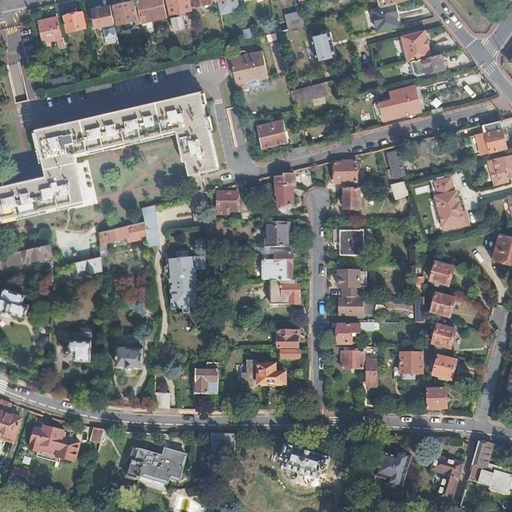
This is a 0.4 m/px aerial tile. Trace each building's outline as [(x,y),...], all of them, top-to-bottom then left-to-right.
[(139,24),(141,24),(137,5),(134,5),(133,0),(115,4),(119,24),(137,20),(139,24)] [(166,14),(163,0),(137,0),(142,19),(166,14)] [(190,0),(167,0),(174,27),(186,25),(184,14),(186,14),(185,10),(192,9),(190,0)] [(190,0),(192,9),(193,14),(197,13),(196,6),(218,1),(217,0),(190,0)] [(217,0),(218,1),(220,13),(239,9),(237,1),(243,0),(217,0)] [(402,10),(400,2),(386,5),(373,8),(379,31),(403,25),(401,16),(400,11),(402,10)] [(97,26),(114,23),(110,5),(93,9),(97,26)] [(285,15),(288,29),(303,25),(304,25),(301,11),(285,15)] [(82,12),(64,15),(68,32),(86,28),(82,12)] [(54,48),(65,46),(63,38),(61,38),(57,17),(39,21),(43,42),(52,40),(54,48)] [(106,44),(120,43),(118,27),(105,29),(106,44)] [(404,36),(411,62),(415,61),(435,56),(428,30),(404,36)] [(314,37),(320,61),(338,56),(332,32),(314,37)] [(245,56),(239,58),(229,60),(237,91),(259,86),(257,80),(267,77),(261,52),(245,56)] [(448,68),(444,54),(435,56),(415,61),(418,71),(421,70),(421,73),(429,71),(430,72),(448,68)] [(418,71),(415,61),(409,63),(411,73),(418,71)] [(188,63),(165,68),(168,81),(191,75),(188,63)] [(110,81),(84,87),(87,100),(113,94),(110,81)] [(290,90),(293,103),(330,94),(327,81),(290,90)] [(384,101),(387,111),(390,119),(425,111),(419,85),(395,91),(397,98),(384,101)] [(189,175),(195,174),(200,172),(218,168),(200,89),(60,122),(60,123),(33,129),(34,130),(41,162),(44,176),(0,186),(0,217),(84,198),(74,156),(74,154),(176,130),(177,133),(184,162),(186,161),(189,175)] [(282,119),(258,125),(263,146),(287,140),(282,119)] [(501,121),(483,125),(485,132),(478,134),(482,153),(507,148),(501,121)] [(41,162),(34,130),(30,131),(38,163),(41,162)] [(74,156),(177,133),(176,130),(74,154),(74,156)] [(406,174),(400,150),(389,153),(391,162),(394,177),(406,174)] [(511,154),(488,160),(495,184),(509,181),(508,177),(511,175),(511,154)] [(357,183),(357,161),(343,161),(343,163),(335,163),(335,183),(357,183)] [(195,174),(199,194),(205,193),(200,172),(195,174)] [(296,188),(296,175),(286,176),(286,178),(276,178),(277,196),(273,196),(274,206),(294,205),(294,187),(296,188)] [(378,188),(391,188),(393,187),(392,185),(391,185),(388,175),(375,180),(378,188)] [(451,179),(435,183),(438,197),(436,198),(439,210),(437,210),(442,228),(456,224),(457,228),(469,226),(466,211),(462,212),(457,192),(454,193),(451,179)] [(409,195),(404,182),(392,185),(393,187),(391,188),(395,199),(409,195)] [(345,189),(344,189),(344,209),(359,209),(360,190),(345,189)] [(199,194),(192,196),(196,226),(209,224),(209,221),(207,205),(205,192),(205,193),(199,194)] [(237,211),(238,192),(219,193),(219,213),(229,213),(229,210),(237,211)] [(0,220),(84,201),(84,198),(0,217),(0,220)] [(145,222),(145,225),(147,240),(155,239),(150,205),(143,207),(145,222)] [(267,246),(287,247),(287,222),(267,222),(267,246)] [(340,244),(340,247),(340,256),(357,256),(357,258),(359,258),(360,256),(363,256),(362,258),(364,258),(364,249),(363,249),(363,231),(360,230),(360,224),(353,224),(353,227),(334,227),(334,244),(340,244)] [(100,232),(100,242),(112,240),(112,241),(122,239),(122,238),(129,236),(127,226),(100,232)] [(511,237),(506,236),(499,261),(511,264),(511,237)] [(44,256),(52,254),(49,244),(6,254),(8,265),(26,261),(26,260),(33,258),(33,259),(45,257),(44,256)] [(286,279),(293,277),(293,247),(287,247),(267,246),(260,246),(260,259),(275,260),(275,279),(286,279)] [(419,251),(409,251),(410,264),(419,264),(419,251)] [(51,270),(58,272),(58,266),(60,256),(53,254),(51,270)] [(101,256),(75,262),(79,275),(102,270),(101,256)] [(236,271),(236,256),(222,256),(221,270),(236,271)] [(167,261),(171,307),(173,308),(183,307),(183,311),(189,310),(189,307),(198,306),(198,300),(195,259),(167,261)] [(429,283),(447,288),(452,268),(434,263),(431,272),(428,271),(427,276),(430,277),(429,283)] [(358,273),(358,272),(338,272),(338,287),(341,287),(341,297),(358,297),(358,287),(358,273)] [(36,287),(8,277),(1,294),(0,293),(0,307),(5,309),(5,311),(12,313),(13,312),(25,317),(36,287)] [(298,303),(299,283),(294,283),(294,280),(281,279),(274,281),(270,282),(269,303),(298,303)] [(431,309),(430,314),(448,319),(453,300),(435,295),(433,304),(430,303),(428,308),(431,309)] [(424,322),(423,298),(414,297),(415,322),(424,322)] [(373,315),(373,300),(338,299),(338,315),(373,315)] [(385,330),(385,322),(360,322),(360,324),(338,324),(338,344),(354,345),(354,341),(351,341),(351,334),(359,334),(359,330),(385,330)] [(455,332),(436,326),(434,335),(430,334),(429,339),(432,340),(431,345),(449,350),(455,332)] [(277,347),(296,347),(297,338),(295,338),(295,331),(277,331),(277,347)] [(138,337),(114,336),(113,346),(116,347),(116,365),(124,365),(124,367),(132,368),(132,366),(141,366),(142,347),(138,347),(138,337)] [(90,361),(91,343),(67,342),(66,353),(66,354),(65,355),(64,357),(64,358),(64,359),(65,360),(67,361),(68,362),(70,361),(71,360),(72,359),(72,356),(74,356),(74,361),(90,361)] [(299,358),(299,350),(279,349),(279,357),(299,358)] [(362,369),(363,352),(341,351),(341,368),(362,369)] [(421,353),(400,352),(400,373),(421,373),(421,353)] [(456,362),(438,357),(435,366),(432,365),(431,369),(434,370),(432,376),(451,381),(456,362)] [(283,383),(284,372),(274,372),(274,365),(258,364),(258,360),(246,360),(246,374),(243,373),(242,381),(241,381),(241,390),(258,390),(258,383),(283,383)] [(376,385),(376,363),(367,363),(367,383),(372,383),(372,385),(376,385)] [(217,395),(218,369),(195,369),(195,394),(217,395)] [(446,409),(446,390),(427,390),(427,393),(427,410),(446,409)] [(169,409),(169,394),(154,394),(154,409),(155,409),(169,409)] [(0,435),(15,441),(22,420),(9,415),(13,404),(3,401),(1,400),(0,401),(0,435)] [(65,434),(44,427),(43,431),(34,428),(28,448),(36,451),(37,449),(55,455),(55,457),(73,462),(78,445),(63,440),(65,434)] [(101,442),(105,430),(100,429),(94,428),(91,439),(101,442)] [(236,449),(236,435),(230,435),(213,435),(213,449),(236,449)] [(507,494),(511,477),(511,475),(495,470),(496,467),(487,464),(493,445),(486,444),(480,443),(472,469),(472,470),(480,473),(481,471),(493,475),(489,489),(507,494)] [(324,475),(330,459),(289,445),(285,455),(289,457),(285,467),(299,471),(298,473),(305,476),(306,474),(320,478),(321,474),(324,475)] [(142,476),(168,483),(170,476),(180,479),(186,455),(166,449),(163,458),(140,451),(137,462),(133,461),(129,477),(140,481),(142,476)] [(387,486),(401,490),(411,456),(397,451),(396,457),(383,453),(376,476),(388,480),(387,486)] [(446,475),(438,500),(451,504),(463,465),(437,457),(433,471),(446,475)] [(27,470),(10,466),(7,478),(24,482),(27,470)] [(387,486),(388,480),(376,476),(372,486),(400,494),(401,490),(387,486)]
